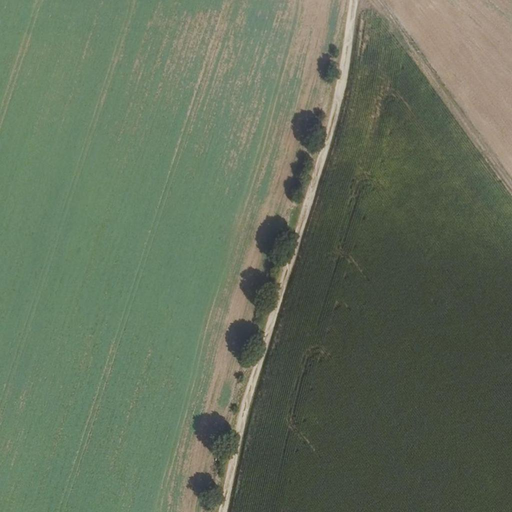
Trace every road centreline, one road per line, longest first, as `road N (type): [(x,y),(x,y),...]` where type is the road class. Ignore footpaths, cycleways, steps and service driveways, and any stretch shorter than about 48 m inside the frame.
road 1 (track): [(365,0),(347,106),(232,511)]
road 2 (track): [(379,0),(511,180)]
